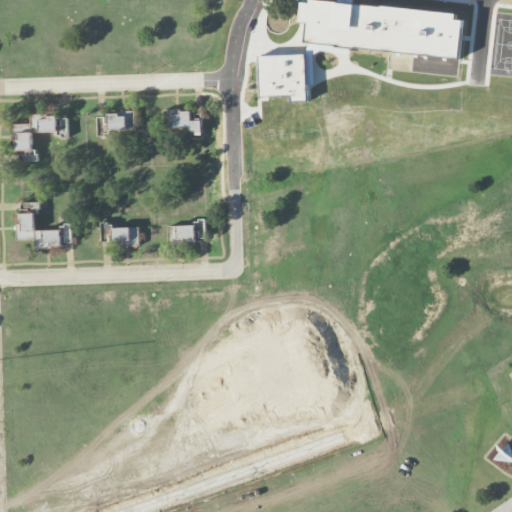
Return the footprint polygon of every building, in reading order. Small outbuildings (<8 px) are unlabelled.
[(305,42),(307,23),(300,22),(302,1),(310,2),(310,0),(329,0),(456,13),(456,19),(464,20),(460,58),(305,42)] [(259,55),(307,53),(309,100),(293,101),(292,93),(261,95),(259,55)] [(168,110),(168,133),(203,133),(203,119),(192,119),(192,110),(168,110)] [(108,130),(135,130),(135,111),(108,111),(108,130)] [(15,123),(16,160),(34,160),(34,133),(68,133),(68,122),(59,122),(59,114),(31,114),(31,123),(15,123)] [(36,227),(36,201),(17,202),(18,240),(35,239),(35,247),(72,247),(72,227),(36,227)] [(206,222),(168,222),(168,242),(206,242),(206,222)] [(138,245),(138,227),(113,227),(113,245),(138,245)]
